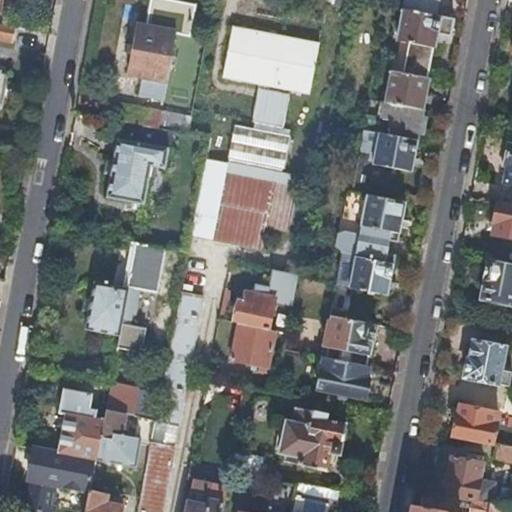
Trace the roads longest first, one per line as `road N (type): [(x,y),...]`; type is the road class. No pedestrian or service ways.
road 1 (residential): [(386,511),(483,0)]
road 2 (residential): [(75,0),(0,404)]
